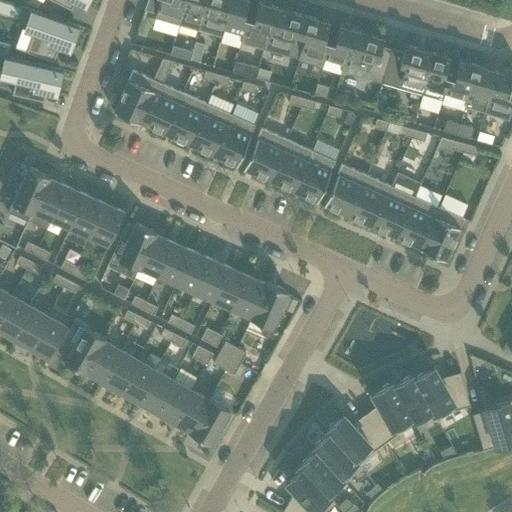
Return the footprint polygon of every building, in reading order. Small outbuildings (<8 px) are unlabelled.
[(83,6),(86,0),(50,0),(71,10),(75,2),(83,6)] [(146,0),(143,9),(156,13),(154,17),(178,24),(185,1),(179,0),(146,0)] [(179,0),(185,1),(178,24),(198,29),(204,7),(199,5),(200,0),(179,0)] [(200,0),(199,5),(204,7),(198,29),(222,36),(224,29),(223,28),(228,14),(222,12),(225,0),(200,0)] [(247,0),(225,0),(222,12),(228,14),(223,28),(224,29),(242,34),(243,34),(247,19),(243,17),(246,7),(247,0)] [(243,34),(242,34),(240,42),(264,48),(270,26),(276,28),(282,9),(257,2),(255,9),(246,7),(243,17),(247,19),(243,34)] [(270,26),(264,48),(298,58),(305,36),(299,34),(305,15),(282,9),(276,28),(270,26)] [(67,50),(76,26),(31,10),(24,29),(32,32),(25,52),(53,62),(58,47),(67,50)] [(305,36),(298,58),(322,65),(324,58),(324,57),(328,43),(328,42),(333,43),(336,33),(326,30),(329,22),(305,15),(299,34),(305,36)] [(328,42),(328,43),(324,57),(324,58),(343,63),(347,48),(353,50),(359,31),(338,25),(336,33),(333,43),(328,42)] [(343,63),(340,71),(365,78),(367,70),(383,75),(384,75),(391,49),(380,46),(383,38),(359,31),(353,50),(347,48),(343,63)] [(0,41),(0,55),(4,56),(7,57),(10,44),(0,41)] [(384,75),(383,75),(381,82),(421,94),(428,72),(422,70),(428,51),(404,44),(402,52),(391,49),(384,75)] [(172,47),(170,54),(189,60),(190,59),(192,52),(172,47)] [(192,52),(190,59),(199,62),(202,50),(193,48),(192,52)] [(422,70),(428,72),(421,94),(442,100),(444,92),(443,92),(448,77),(453,78),(456,67),(446,65),(448,57),(428,51),(422,70)] [(54,95),(60,70),(7,57),(4,56),(0,73),(0,76),(14,80),(11,94),(43,102),(45,93),(54,95)] [(162,58),(157,68),(166,72),(171,61),(162,58)] [(443,92),(444,92),(466,99),(467,99),(471,84),(476,86),(482,67),(458,60),(456,67),(453,78),(448,77),(443,92)] [(249,65),(246,76),(255,78),(258,68),(249,65)] [(467,99),(466,99),(464,106),(484,112),(490,90),(496,92),(502,72),(482,67),(476,86),(471,84),(467,99)] [(166,72),(157,68),(153,79),(157,81),(161,83),(166,72)] [(270,71),(258,68),(255,78),(268,81),(270,71)] [(157,81),(152,79),(132,70),(113,112),(138,123),(139,122),(138,122),(157,81)] [(214,82),(217,74),(205,70),(202,79),(214,82)] [(490,90),(484,112),(508,119),(510,110),(511,110),(511,75),(502,72),(496,92),(490,90)] [(217,74),(214,82),(226,86),(229,77),(217,74)] [(181,92),(161,83),(157,81),(139,122),(163,133),(181,92)] [(242,81),(240,89),(252,93),(255,84),(242,81)] [(328,88),(316,84),(314,95),(325,98),(328,88)] [(181,92),(163,133),(187,143),(205,103),(181,92)] [(300,106),(302,98),(290,94),(288,103),(300,106)] [(302,98),(300,106),(312,110),(314,101),(302,98)] [(376,99),(373,111),(384,114),(387,102),(376,99)] [(229,113),(205,103),(187,143),(211,154),(229,113)] [(328,105),(326,113),(338,117),(340,108),(328,105)] [(254,124),(229,113),(211,154),(236,165),(254,124)] [(376,118),(373,127),(386,130),(388,122),(376,118)] [(456,135),(459,124),(446,120),(443,131),(456,135)] [(473,128),(459,124),(456,135),(470,138),(473,128)] [(411,137),(414,129),(402,126),(399,134),(411,137)] [(267,179),(286,139),(261,127),(242,168),(267,179)] [(414,129),(411,137),(424,141),(426,132),(414,129)] [(310,149),(286,139),(267,179),(291,190),(310,149)] [(463,152),(465,143),(453,140),(451,149),(463,152)] [(477,147),(465,143),(463,152),(475,155),(477,147)] [(335,160),(310,149),(291,190),(316,201),(335,160)] [(348,215),(366,175),(341,163),(323,204),(348,215)] [(47,177),(48,178),(48,175),(27,166),(18,186),(15,184),(9,196),(13,198),(7,211),(28,221),(33,210),(32,210),(47,177)] [(390,185),(366,175),(348,215),(372,226),(390,185)] [(48,178),(47,177),(32,210),(33,210),(51,218),(66,186),(48,178)] [(390,185),(372,226),(396,237),(414,196),(390,185)] [(66,186),(51,218),(70,226),(84,194),(66,186)] [(84,194),(70,226),(88,235),(103,202),(84,194)] [(414,196),(396,237),(420,247),(420,248),(438,207),(414,196)] [(122,211),(103,202),(88,235),(108,243),(122,211)] [(420,248),(420,247),(419,249),(445,260),(463,218),(438,207),(420,248)] [(126,222),(109,260),(116,264),(118,259),(138,268),(139,268),(140,266),(139,266),(153,233),(154,234),(155,232),(134,222),(132,225),(126,222)] [(153,233),(139,266),(140,266),(157,274),(172,242),(154,234),(153,233)] [(27,241),(23,249),(34,254),(38,246),(27,241)] [(172,242),(157,274),(176,282),(191,250),(172,242)] [(38,246),(34,254),(45,260),(49,252),(38,246)] [(191,250),(176,282),(195,291),(209,258),(191,250)] [(19,255),(15,262),(26,268),(30,260),(19,255)] [(209,258),(195,291),(213,299),(228,267),(209,258)] [(63,259),(59,267),(71,273),(75,265),(63,259)] [(30,260),(26,268),(38,274),(42,266),(30,260)] [(75,265),(71,273),(82,278),(86,271),(75,265)] [(228,267),(213,299),(232,307),(246,275),(228,267)] [(54,273),(50,280),(61,286),(65,278),(54,273)] [(246,275),(232,307),(250,315),(250,316),(265,283),(264,283),(246,275)] [(65,278),(61,286),(73,292),(77,284),(65,278)] [(116,281),(112,292),(124,297),(129,286),(116,281)] [(250,315),(249,318),(270,327),(272,322),(276,324),(281,312),(278,310),(287,290),(265,281),(264,283),(265,283),(250,316),(250,315)] [(0,314),(11,295),(0,288),(0,314)] [(11,295),(0,314),(0,329),(11,336),(29,305),(11,295)] [(134,295),(130,303),(141,309),(145,301),(134,295)] [(286,296),(280,308),(291,312),(296,301),(286,296)] [(145,301),(141,309),(153,315),(157,307),(145,301)] [(46,315),(29,305),(11,336),(29,346),(46,315)] [(126,309),(122,317),(134,323),(138,315),(126,309)] [(171,314),(167,322),(178,327),(182,319),(171,314)] [(65,326),(46,315),(29,346),(47,357),(51,350),(56,342),(65,326)] [(138,315),(134,323),(145,329),(149,321),(138,315)] [(56,342),(51,350),(65,357),(63,361),(83,372),(84,370),(101,339),(102,339),(103,337),(84,327),(85,324),(74,318),(59,344),(56,342)] [(182,319),(178,327),(189,333),(193,325),(182,319)] [(200,339),(208,342),(213,331),(206,327),(200,339)] [(163,328),(159,336),(170,341),(174,334),(163,328)] [(221,335),(213,331),(208,342),(215,346),(221,335)] [(174,334),(170,341),(181,347),(185,339),(174,334)] [(101,339),(84,370),(101,380),(119,349),(102,339),(101,339)] [(225,340),(218,351),(239,363),(246,352),(225,340)] [(197,345),(191,356),(198,360),(204,349),(197,345)] [(119,349),(102,380),(119,390),(137,359),(119,349)] [(204,349),(198,360),(205,363),(206,364),(212,353),(204,349)] [(218,351),(212,362),(233,374),(239,363),(218,351)] [(137,359),(119,390),(137,400),(155,369),(137,359)] [(432,367),(414,378),(413,378),(431,409),(430,410),(436,420),(456,409),(469,405),(459,372),(439,378),(432,367)] [(155,369),(137,400),(155,410),(172,379),(155,369)] [(412,374),(393,385),(392,385),(412,420),(413,420),(430,410),(431,409),(413,378),(414,378),(412,374)] [(190,389),(172,379),(155,410),(172,420),(190,389)] [(392,385),(393,385),(391,381),(371,393),(377,405),(364,414),(384,442),(395,435),(415,423),(413,420),(412,420),(392,385)] [(190,389),(172,420),(189,430),(190,430),(208,399),(207,399),(190,389)] [(190,430),(189,430),(188,432),(209,444),(219,425),(223,427),(229,415),(226,413),(228,409),(208,397),(207,399),(208,399),(190,430)] [(472,413),(483,449),(487,447),(495,443),(495,445),(496,446),(511,441),(511,399),(484,408),(485,410),(472,413)] [(384,442),(364,414),(351,424),(342,414),(324,430),(327,433),(328,432),(357,465),(358,464),(374,450),(384,442)] [(328,432),(327,433),(311,447),(314,450),(315,449),(342,479),(341,480),(343,483),(361,467),(358,464),(357,465),(328,432)] [(450,445),(439,452),(443,460),(455,453),(450,445)] [(315,449),(314,450),(298,464),(300,467),(301,467),(326,494),(326,493),(341,480),(342,479),(315,449)] [(301,467),(300,467),(285,482),(293,491),(281,511),(283,511),(323,511),(334,502),(326,493),(326,494),(301,467)] [(375,484),(366,492),(371,499),(381,490),(375,484)] [(356,511),(359,510),(353,503),(343,511),(356,511)]
